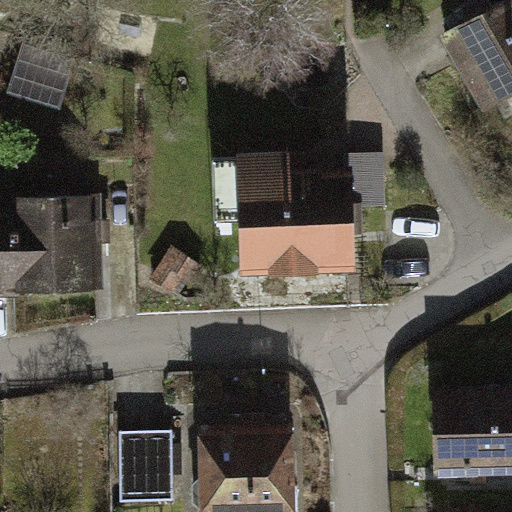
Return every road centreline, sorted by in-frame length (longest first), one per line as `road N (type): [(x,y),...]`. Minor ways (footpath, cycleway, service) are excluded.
road 1 (residential): [(354,336),(92,348),(0,366)]
road 2 (residential): [(357,29),(500,272)]
road 3 (residential): [(354,336),(359,511)]
road 4 (residential): [(500,272),(404,330),(354,336)]
